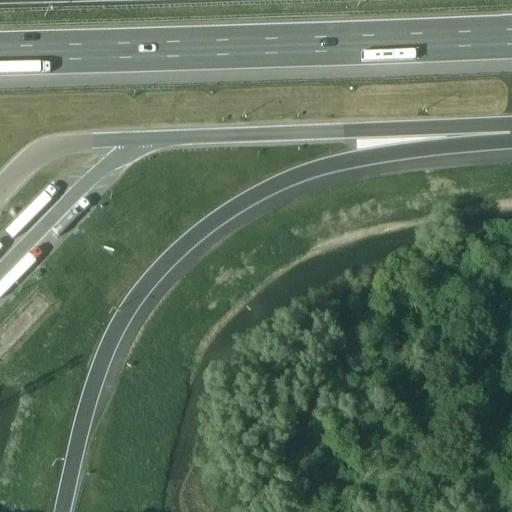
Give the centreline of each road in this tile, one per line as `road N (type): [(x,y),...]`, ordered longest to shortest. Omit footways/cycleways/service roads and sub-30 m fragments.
road 1 (motorway): [(62,511),(114,327),(139,286),(182,244),(312,168),(511,123)]
road 2 (motorway): [(0,56),(511,39)]
road 3 (motorway): [(142,139),(511,122)]
